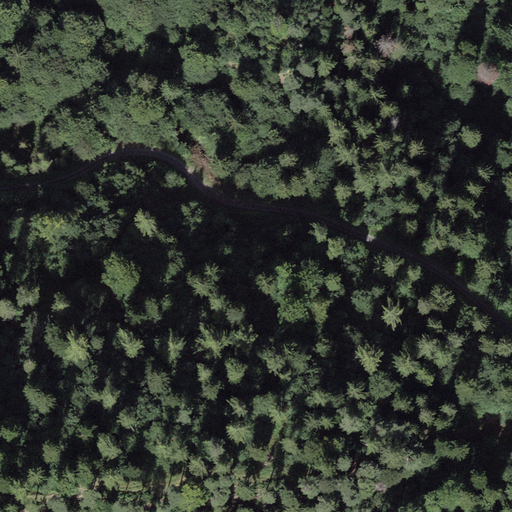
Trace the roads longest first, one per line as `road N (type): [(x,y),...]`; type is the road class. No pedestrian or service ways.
road 1 (track): [(511,331),(415,258),(301,211),(220,200),(162,152),(114,153),(76,175),(0,190)]
road 2 (track): [(0,496),(32,500),(128,486)]
